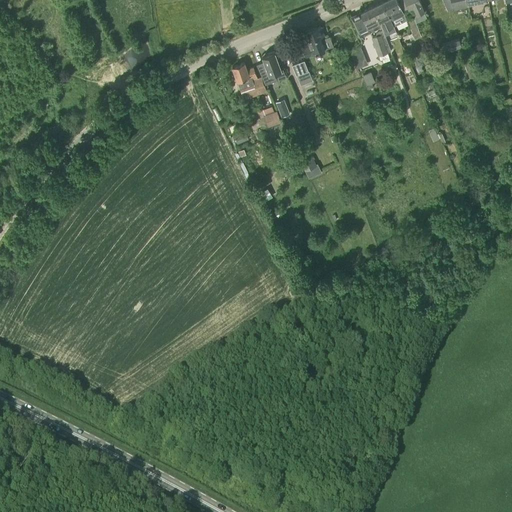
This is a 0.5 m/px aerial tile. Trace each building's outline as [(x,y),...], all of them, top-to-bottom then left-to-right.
[(405,15),(397,0),(385,0),(382,1),(390,19),(393,26),(408,20),(405,15)] [(413,6),(417,13),(424,10),(421,3),(421,2),(420,0),(404,0),(408,8),(413,6)] [(443,0),(448,11),(461,7),(459,0),(443,0)] [(393,26),(390,19),(382,1),(373,6),(377,15),(376,16),(381,26),(384,31),(393,26)] [(373,6),(361,12),(351,16),(358,32),(368,27),(370,32),(381,26),(376,16),(377,15),(373,6)] [(415,39),(415,40),(420,38),(422,37),(416,22),(415,18),(408,21),(415,39)] [(324,50),(320,37),(324,35),(320,26),(307,32),(313,46),(304,50),(306,57),(324,50)] [(389,57),(388,53),(388,52),(391,51),(383,30),(376,33),(377,35),(372,37),(378,56),(379,56),(380,60),(389,57)] [(422,56),(415,40),(415,39),(412,40),(407,42),(414,59),(422,56)] [(462,45),(459,39),(438,46),(441,53),(462,45)] [(279,79),(279,71),(285,69),(279,50),(272,53),(272,55),(267,56),(268,59),(260,62),(268,83),(279,79)] [(463,62),(471,59),(468,52),(461,54),(463,62)] [(474,69),(471,59),(463,62),(467,71),(473,69),(474,69)] [(308,72),(304,61),(293,65),(297,76),(308,72)] [(244,62),(232,66),(244,99),(267,91),(264,83),(264,84),(262,77),(258,79),(254,67),(247,70),(244,62)] [(377,86),(371,71),(363,74),(369,89),(377,86)] [(389,94),(381,98),(386,107),(393,104),(389,94)] [(274,126),(281,124),(277,110),(274,111),(272,105),(263,108),(265,114),(263,115),(266,122),(272,120),(274,126)] [(287,107),(279,110),(282,117),(290,114),(287,107)] [(328,122),(326,116),(314,120),(317,127),(328,122)] [(447,126),(443,117),(438,120),(442,129),(447,126)] [(249,139),(245,131),(234,136),(237,144),(249,139)] [(316,166),(308,148),(298,153),(306,171),(316,166)]
